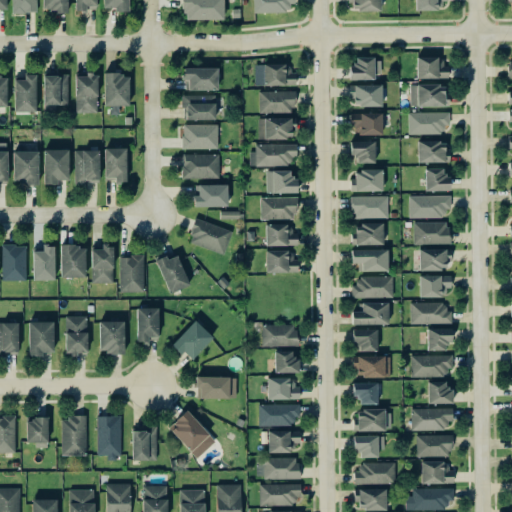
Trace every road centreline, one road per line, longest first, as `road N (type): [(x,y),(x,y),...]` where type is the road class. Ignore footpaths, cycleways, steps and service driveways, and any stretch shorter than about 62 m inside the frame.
road 1 (residential): [(318,0),(325,511)]
road 2 (residential): [(481,511),(479,0)]
road 3 (residential): [(240,42),(511,35)]
road 4 (residential): [(0,42),(240,42)]
road 5 (residential): [(148,0),(149,217)]
road 6 (residential): [(157,383),(0,384)]
road 7 (residential): [(149,217),(0,217)]
